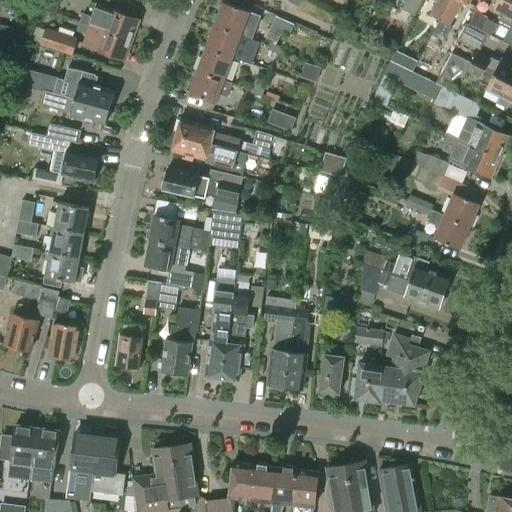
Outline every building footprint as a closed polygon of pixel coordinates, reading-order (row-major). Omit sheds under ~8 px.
[(406,0),(402,8),(414,15),(421,0),(406,0)] [(438,0),(431,14),(440,20),(450,0),(438,0)] [(450,0),(440,20),(450,25),(463,0),(468,3),(470,0),(450,0)] [(498,21),(510,27),(511,23),(511,0),(497,0),(493,7),(503,13),(498,21)] [(222,2),(214,25),(240,35),(240,36),(252,40),(260,16),(222,2)] [(82,13),(80,21),(133,40),(140,20),(98,5),(94,18),(82,13)] [(476,14),(470,26),(488,34),(491,36),(497,24),(476,14)] [(275,16),(271,27),(289,34),(294,24),(275,16)] [(133,40),(80,21),(77,29),(88,33),(84,45),(125,60),(133,40)] [(488,34),(470,26),(466,23),(458,38),(480,49),(488,34)] [(511,46),(511,23),(510,27),(502,41),(511,47),(511,46)] [(0,36),(11,38),(13,27),(0,24),(0,36)] [(214,25),(205,48),(232,58),(240,36),(240,35),(214,25)] [(40,45),(71,55),(77,38),(46,28),(40,45)] [(269,42),(264,57),(283,64),(286,55),(278,52),(280,46),(269,42)] [(205,48),(197,71),(223,81),(224,80),(232,58),(205,48)] [(452,80),(467,72),(480,79),(479,81),(488,86),(486,88),(500,96),(496,103),(507,108),(510,101),(511,101),(511,82),(472,61),(453,51),(436,83),(448,88),(452,80)] [(477,53),(472,61),(511,82),(511,64),(501,59),(499,63),(491,58),(490,60),(477,53)] [(397,64),(411,71),(416,60),(402,54),(397,64)] [(468,120),(459,139),(500,157),(509,136),(480,124),(482,119),(476,116),(481,105),(411,71),(397,64),(390,60),(383,76),(372,100),(386,106),(398,82),(434,100),(433,104),(468,120)] [(298,78),(314,84),(319,69),(303,64),(298,78)] [(223,81),(197,71),(188,93),(215,103),(219,94),(227,97),(232,83),(224,80),(223,81)] [(251,93),(262,97),(267,82),(256,78),(251,93)] [(57,79),(54,91),(110,107),(111,104),(114,104),(116,98),(113,95),(114,91),(80,82),(79,85),(57,79)] [(110,107),(54,91),(50,107),(72,113),(69,123),(91,129),(93,121),(105,124),(106,120),(110,119),(111,113),(109,111),(110,107)] [(267,122),(291,131),(296,118),(272,109),(267,122)] [(181,118),(176,133),(238,150),(240,139),(214,132),(215,127),(181,118)] [(60,138),(82,143),(85,132),(62,127),(60,138)] [(252,144),(283,154),(287,140),(256,130),(252,144)] [(32,179),(61,184),(63,175),(93,182),(98,156),(69,150),(71,141),(31,132),(28,144),(55,150),(50,171),(34,168),(32,179)] [(238,150),(176,133),(172,151),(206,160),(207,157),(214,159),(212,165),(232,171),(238,150)] [(459,139),(447,133),(443,142),(455,148),(450,159),(491,178),(500,157),(459,139)] [(320,172),(342,178),(347,157),(325,151),(320,172)] [(421,166),(443,176),(449,162),(426,153),(421,166)] [(415,179),(439,188),(444,176),(421,167),(415,179)] [(215,195),(238,200),(243,177),(210,169),(209,177),(167,168),(163,189),(205,199),(206,192),(215,194),(215,195)] [(323,196),(335,200),(340,180),(328,176),(323,196)] [(357,188),(347,184),(341,200),(351,204),(357,188)] [(454,193),(444,215),(470,227),(480,204),(454,193)] [(405,205),(418,210),(422,200),(410,194),(405,205)] [(22,200),(18,220),(31,222),(35,202),(22,200)] [(179,204),(157,200),(150,239),(208,250),(210,235),(210,231),(179,224),(180,220),(176,219),(179,204)] [(431,216),(433,211),(436,205),(422,200),(418,210),(431,216)] [(59,201),(55,225),(84,231),(88,207),(59,201)] [(213,211),(210,231),(210,235),(239,239),(243,215),(213,211)] [(433,211),(431,216),(427,225),(438,229),(434,238),(415,232),(411,244),(430,251),(435,238),(460,249),(470,227),(444,215),(433,211)] [(16,233),(36,237),(39,224),(31,222),(18,220),(16,233)] [(294,237),(306,239),(308,224),(296,222),(294,237)] [(55,225),(50,250),(79,256),(84,231),(55,225)] [(308,235),(326,238),(327,231),(309,228),(308,235)] [(189,247),(150,239),(145,265),(169,269),(167,283),(179,285),(191,288),(194,273),(185,271),(189,247)] [(13,244),(11,257),(12,258),(32,261),(34,248),(13,244)] [(364,249),(363,263),(444,291),(445,289),(448,288),(450,283),(449,280),(450,276),(426,267),(429,261),(417,257),(415,264),(398,258),(396,263),(386,259),(387,257),(364,249)] [(79,256),(50,250),(45,275),(46,275),(44,286),(60,289),(62,278),(74,281),(75,279),(80,280),(83,265),(77,264),(79,256)] [(11,257),(0,254),(0,255),(0,275),(8,277),(12,258),(11,257)] [(444,291),(363,263),(360,289),(359,303),(371,307),(380,282),(388,285),(386,290),(405,297),(405,296),(438,308),(440,304),(443,303),(444,299),(443,295),(444,291)] [(59,291),(43,287),(29,284),(29,282),(16,279),(13,291),(26,295),(26,294),(40,298),(36,309),(24,306),(21,315),(13,313),(5,343),(31,350),(39,321),(37,320),(38,315),(52,318),(59,291)] [(159,301),(162,282),(148,280),(145,297),(128,296),(125,312),(155,315),(158,301),(159,301)] [(179,285),(167,283),(162,282),(159,301),(158,306),(175,309),(179,286),(179,285)] [(234,291),(223,377),(240,380),(250,306),(261,307),(264,287),(251,285),(250,293),(234,291)] [(206,375),(223,377),(234,291),(218,289),(215,310),(220,310),(216,340),(210,340),(206,375)] [(296,307),(284,306),(285,298),(268,296),(265,320),(277,321),(268,383),(286,386),(292,335),(296,307)] [(56,311),(67,314),(70,300),(60,297),(56,311)] [(322,318),(336,320),(339,299),(325,297),(322,318)] [(163,369),(188,372),(192,342),(194,342),(196,328),(199,329),(201,310),(180,307),(177,325),(173,325),(172,339),(167,338),(163,369)] [(292,335),(286,386),(304,388),(309,343),(308,343),(311,326),(319,327),(321,315),(309,314),(310,309),(296,307),(292,335)] [(49,353),(75,358),(81,328),(55,323),(49,353)] [(116,363),(139,367),(144,337),(140,336),(142,326),(123,323),(122,333),(121,333),(116,363)] [(354,342),(382,346),(384,330),(370,328),(356,326),(354,342)] [(385,365),(380,402),(393,404),(393,401),(413,404),(424,372),(423,372),(430,351),(409,344),(410,339),(395,334),(387,356),(394,358),(391,366),(385,365)] [(320,391),(340,393),(345,356),(325,354),(320,391)] [(355,398),(380,402),(385,365),(361,362),(355,398)] [(31,479),(38,428),(15,424),(14,436),(2,434),(0,446),(0,458),(10,460),(10,461),(11,461),(9,476),(30,479),(31,479)] [(31,479),(30,479),(27,494),(41,495),(42,481),(52,482),(59,430),(38,428),(31,479)] [(69,483),(92,486),(96,456),(98,435),(77,432),(69,483)] [(96,456),(92,486),(91,490),(122,494),(125,474),(115,473),(120,438),(98,435),(96,456)] [(172,446),(179,498),(181,508),(189,507),(187,497),(199,495),(191,444),(172,446)] [(136,504),(179,498),(172,446),(153,449),(157,477),(132,480),(136,504)] [(373,511),(365,460),(345,464),(354,511),(373,511)] [(229,497),(251,500),(254,464),(232,462),(229,497)] [(251,500),(270,502),(272,502),(276,467),(254,464),(251,500)] [(354,511),(345,464),(326,467),(334,511),(354,511)] [(378,470),(386,511),(420,511),(412,464),(378,470)] [(283,503),(293,504),(297,469),(276,467),(272,502),(270,502),(270,504),(271,504),(270,511),(281,511),(282,508),(283,509),(283,503)] [(297,469),(293,504),(294,504),(300,511),(299,511),(312,511),(313,506),(314,506),(318,471),(297,469)] [(511,511),(511,499),(489,495),(485,511),(511,511)] [(230,511),(229,497),(206,500),(207,511),(230,511)] [(46,511),(71,511),(69,501),(48,499),(46,511)]
